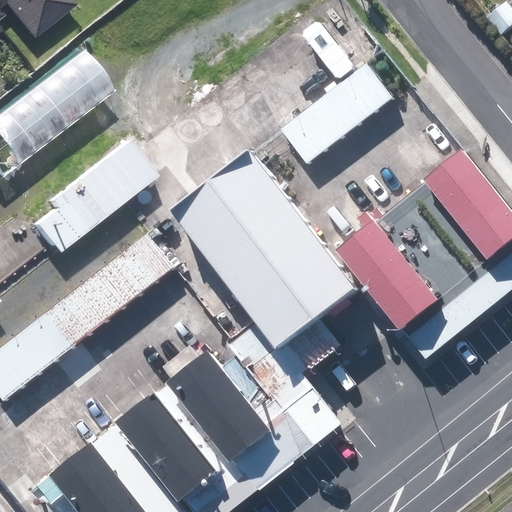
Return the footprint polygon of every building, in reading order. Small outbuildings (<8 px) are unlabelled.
[(0,0),(0,6),(4,3),(33,37),(74,2),(72,0),(0,0)] [(494,18),(508,35),(511,31),(511,5),(510,3),(494,18)] [(340,60),(369,35),(345,6),(315,32),(340,60)] [(369,35),(340,60),(351,73),(381,48),(369,35)] [(286,130),(313,164),(398,98),(371,63),(286,130)] [(37,223),(60,252),(156,176),(127,140),(51,200),(57,208),(37,223)] [(221,352),(39,492),(54,511),(200,511),(333,408),(303,368),(341,338),(324,316),(367,284),(265,152),(186,213),(289,346),(282,352),(262,326),(238,345),(246,355),(231,366),(221,352)] [(353,255),(418,335),(511,259),(511,212),(471,161),(391,225),(353,255)] [(0,353),(0,390),(8,401),(181,268),(154,234),(0,353)]
